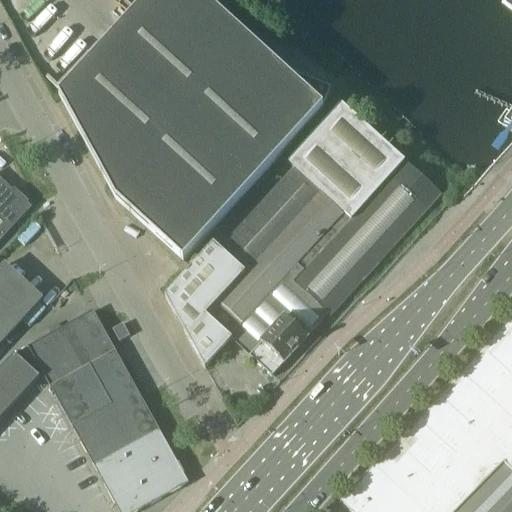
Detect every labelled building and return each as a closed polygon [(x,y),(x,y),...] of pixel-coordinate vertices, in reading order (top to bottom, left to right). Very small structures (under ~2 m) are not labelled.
[(202,0),(148,0),(63,94),(59,98),(116,203),(183,264),(323,110),(331,90),(277,68),(202,0)] [(341,106),(328,120),(278,174),(268,186),(165,299),(205,371),(231,343),(233,345),(234,344),(250,359),(272,379),(284,366),(284,365),(328,315),(332,319),(443,198),(341,106)] [(511,107),(503,120),(511,126),(511,127),(511,130),(511,107)] [(0,242),(32,209),(0,179),(0,242)] [(0,272),(0,345),(42,301),(5,267),(0,272)] [(119,511),(139,511),(188,485),(93,314),(15,357),(0,372),(0,422),(40,380),(39,380),(43,376),(70,423),(69,423),(93,466),(119,511)] [(511,511),(511,319),(384,457),(341,503),(350,511),(511,511)] [(123,326),(113,331),(119,344),(130,338),(123,326)]
